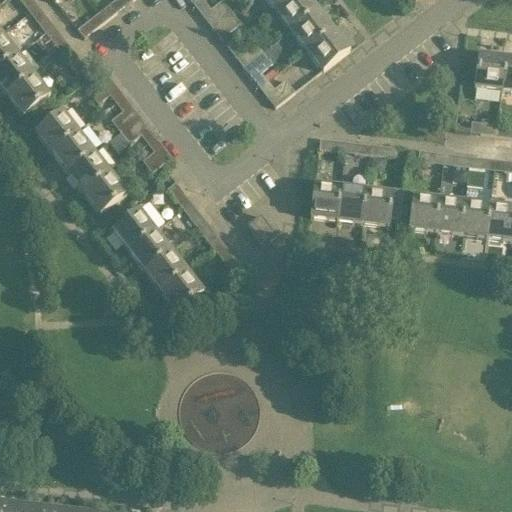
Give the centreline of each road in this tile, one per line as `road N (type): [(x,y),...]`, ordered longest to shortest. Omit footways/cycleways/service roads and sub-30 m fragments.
road 1 (residential): [(275,145),(182,24),(153,15),(107,51),(217,190)]
road 2 (residential): [(275,145),(457,0)]
